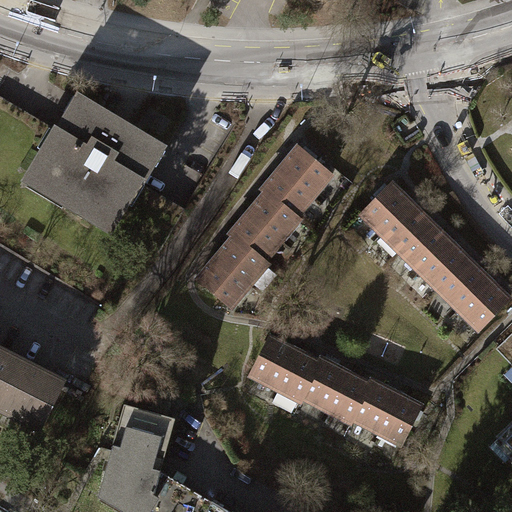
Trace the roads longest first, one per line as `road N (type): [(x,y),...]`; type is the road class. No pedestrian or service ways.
road 1 (tertiary): [(409,51),(267,64),(210,60),(82,38),(0,11)]
road 2 (residential): [(511,232),(452,153),(409,51)]
